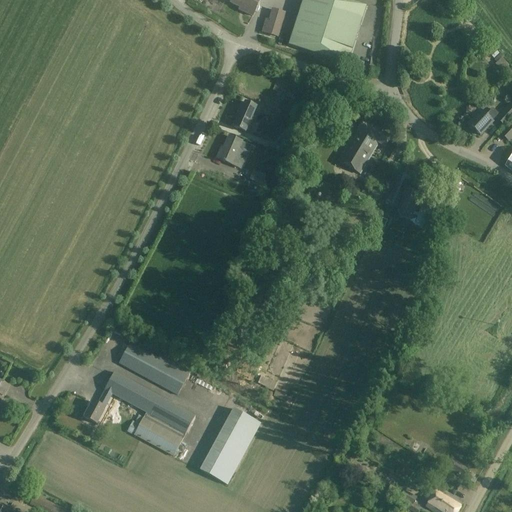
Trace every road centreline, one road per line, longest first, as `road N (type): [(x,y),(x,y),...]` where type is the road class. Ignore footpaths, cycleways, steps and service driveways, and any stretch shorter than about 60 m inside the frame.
road 1 (unclassified): [(0,490),(155,218),(237,43)]
road 2 (unclassified): [(396,95),(380,97),(237,43)]
road 3 (unclassified): [(511,185),(422,128),(396,95)]
